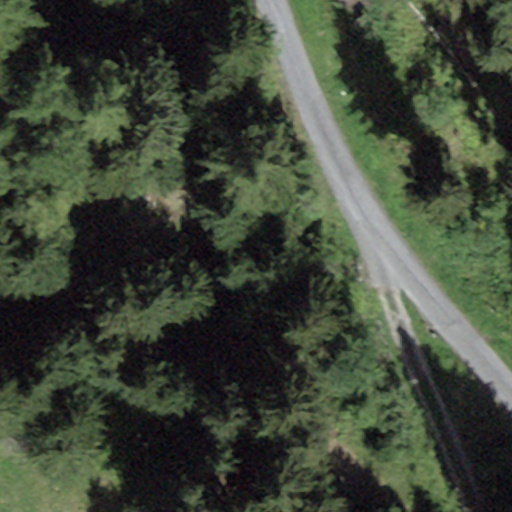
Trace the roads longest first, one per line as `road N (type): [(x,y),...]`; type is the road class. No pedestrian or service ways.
road 1 (track): [(269,0),(332,157),(367,219),(511,394)]
road 2 (track): [(383,240),(377,247),(389,317),(472,511)]
